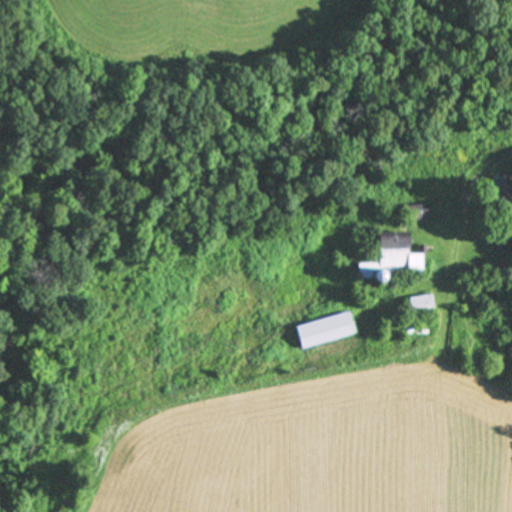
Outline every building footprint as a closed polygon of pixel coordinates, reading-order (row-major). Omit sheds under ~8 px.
[(511,175),(489,175),(489,210),(511,210),(511,175)] [(408,205),(408,219),(426,219),(426,204),(408,205)] [(424,278),(423,253),(406,253),(405,231),(374,232),(375,262),(358,263),(359,280),(424,278)] [(409,316),(434,313),(432,294),(406,297),(409,316)] [(299,348),(353,333),(347,311),(292,326),(299,348)]
